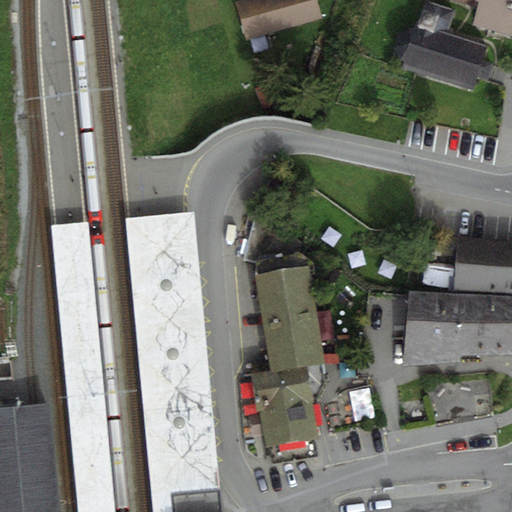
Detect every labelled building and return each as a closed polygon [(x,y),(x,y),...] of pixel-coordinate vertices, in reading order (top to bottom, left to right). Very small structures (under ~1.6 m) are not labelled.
[(315,0),(238,0),(235,1),(246,39),(320,19),(315,0)] [(511,34),(511,0),(456,0),(477,6),(472,23),(511,34)] [(416,22),(414,28),(409,27),(397,34),(393,47),(398,58),(404,60),(402,66),(472,89),(476,76),(488,80),(494,64),(482,60),(487,45),(447,33),(455,10),(427,1),(419,24),(416,22)] [(217,491),(192,214),(127,220),(153,511),(171,511),(170,495),(193,493),(217,491)] [(114,511),(88,224),(54,227),(80,511),(114,511)] [(511,239),(497,240),(457,234),(454,290),(511,292),(511,239)] [(309,266),(255,275),(270,370),(304,364),(325,361),(309,266)] [(459,361),(460,354),(511,353),(511,295),(409,290),(403,363),(459,361)] [(260,410),(265,445),(316,437),(304,364),(270,370),(250,373),(256,411),(260,410)] [(34,403),(0,406),(0,511),(58,511),(48,402),(34,403)] [(171,511),(223,511),(221,490),(217,491),(193,493),(170,495),(171,511)]
